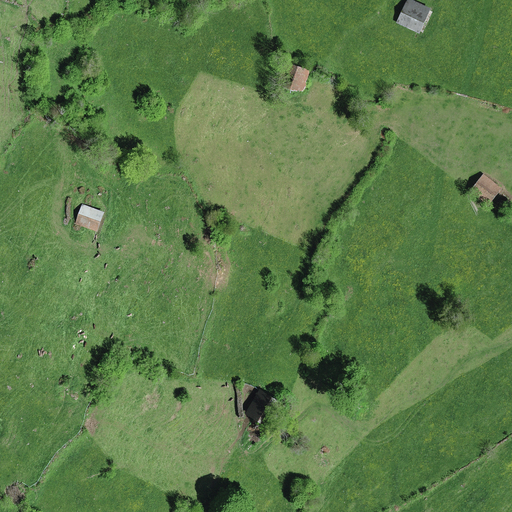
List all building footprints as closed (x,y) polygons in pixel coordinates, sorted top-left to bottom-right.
[(407,3),(398,21),(419,32),(429,9),(414,2),(412,6),(407,3)] [(287,64),(280,84),(303,92),(310,72),(287,64)] [(483,175),(470,191),(488,203),(500,188),(483,175)] [(81,206),(75,223),(97,231),(103,213),(81,206)] [(261,391),(249,413),(272,426),(285,405),(261,391)]
